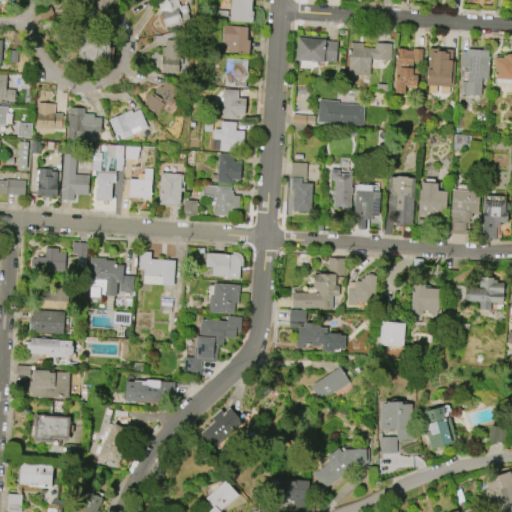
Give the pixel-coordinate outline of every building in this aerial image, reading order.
[(160,0),(177,0),(180,7),(186,5),(189,13),(181,16),(183,23),(165,28),(161,14),(159,15),(158,10),(159,9),(157,3),(161,2),(160,0)] [(231,0),(252,0),(252,11),(254,11),(253,23),(218,22),(218,10),(229,10),(228,16),(231,16),(231,0)] [(55,15),(42,21),(38,11),(51,6),(55,15)] [(224,25),(248,27),(247,40),(250,40),(249,54),(229,52),(230,46),(227,46),(227,43),(222,43),(224,25)] [(336,41),(335,62),(312,61),(311,68),(299,67),(300,61),(295,60),(297,35),(314,36),(314,40),(336,41)] [(109,64),(86,62),(86,60),(82,60),(82,55),(80,55),(82,39),(84,39),(84,36),(107,38),(107,45),(111,45),(109,64)] [(160,72),(161,47),(165,47),(165,40),(179,40),(178,72),(160,72)] [(349,75),(350,43),(363,44),(363,47),(375,48),(376,43),(392,43),(392,61),(371,60),(370,76),(349,75)] [(451,60),(450,82),(453,82),(453,87),(425,85),(428,47),(442,48),(442,51),(444,51),(444,53),(448,53),(448,60),(451,60)] [(397,48),(407,49),(407,50),(412,50),(412,49),(423,49),(422,63),(413,62),(412,74),(417,75),(416,87),(405,86),(404,94),(394,93),(397,48)] [(481,78),(480,96),(460,95),(461,81),(466,82),(467,67),(460,66),(461,51),(465,52),(465,49),(488,50),(488,56),(490,56),(488,79),(481,78)] [(17,63),(8,62),(8,50),(17,50),(17,63)] [(511,79),(495,78),(496,68),(494,68),(494,57),(504,58),(504,55),(508,55),(508,54),(511,54),(511,79)] [(226,73),(227,58),(248,59),(247,79),(235,78),(235,86),(225,86),(226,77),(224,77),(224,73),(226,73)] [(0,102),(0,73),(6,74),(5,89),(15,89),(14,103),(0,102)] [(144,105),(152,92),(154,94),(160,85),(162,87),(166,80),(179,88),(173,98),(174,99),(170,106),(166,103),(159,115),(144,105)] [(222,118),(224,89),(238,90),(238,98),(246,99),(245,115),(237,115),(237,119),(222,118)] [(319,99),(338,101),(338,104),(364,105),(363,125),(317,123),(319,99)] [(60,129),(35,128),(36,102),(53,103),(53,113),(62,113),(62,116),(65,116),(64,128),(60,128),(60,129)] [(0,124),(7,125),(8,106),(0,105),(0,124)] [(68,107),(84,108),(84,113),(93,113),(93,117),(101,117),(100,132),(86,131),(85,138),(75,137),(72,140),(67,140),(68,107)] [(141,110),(149,127),(142,131),(141,130),(125,138),(122,133),(119,134),(121,139),(116,141),(114,136),(116,135),(113,130),(109,120),(113,118),(132,109),(133,113),(141,110)] [(292,114),(315,115),(315,125),(291,124),(292,114)] [(202,121),(211,122),(210,131),(202,131),(202,121)] [(220,130),(220,121),(236,122),(235,130),(244,131),(242,152),(219,151),(219,150),(211,149),(213,129),(220,130)] [(17,123),(31,124),(30,138),(16,136),(17,123)] [(29,142),(27,170),(17,169),(18,155),(16,155),(17,149),(18,149),(19,141),(29,142)] [(39,142),(37,154),(30,154),(31,141),(39,142)] [(113,145),(123,145),(122,158),(123,158),(122,170),(114,170),(115,158),(113,158),(110,158),(107,170),(113,171),(115,171),(114,183),(113,183),(111,183),(110,200),(95,200),(96,175),(97,175),(97,171),(94,171),(94,175),(90,175),(92,144),(94,144),(94,143),(99,143),(99,152),(100,152),(99,170),(104,171),(107,158),(106,158),(106,145),(113,145)] [(138,159),(125,159),(125,146),(139,147),(138,159)] [(218,183),(219,153),(234,154),(233,163),(242,163),(241,180),(233,180),(233,184),(218,183)] [(61,199),(63,154),(76,154),(75,174),(90,175),(88,195),(74,194),(74,200),(61,199)] [(313,183),(312,212),(294,211),(294,206),(293,206),(293,198),(294,198),(294,192),(292,192),(292,179),(291,178),(291,162),(307,163),(307,179),(302,179),(302,183),(313,183)] [(38,168),(51,168),(51,171),(57,171),(56,183),(57,183),(56,196),(49,196),(48,198),(45,197),(45,196),(36,195),(38,168)] [(153,168),(151,198),(140,197),(139,201),(128,201),(130,179),(138,180),(139,176),(141,173),(145,174),(145,168),(153,168)] [(330,180),(331,170),(339,170),(339,173),(349,174),(349,170),(352,170),(351,187),(353,187),(353,195),(352,195),(350,210),(333,209),(334,199),(332,199),(333,194),(335,194),(336,180),(330,180)] [(158,205),(161,173),(181,174),(180,188),(185,188),(184,192),(181,191),(180,206),(158,205)] [(415,178),(412,227),(395,226),(395,215),(392,215),(394,196),(388,190),(389,177),(397,177),(397,176),(408,177),(408,178),(415,178)] [(5,179),(25,180),(24,195),(0,193),(0,179),(5,180),(5,179)] [(447,191),(446,217),(434,216),(435,213),(427,212),(426,215),(419,215),(419,212),(420,190),(422,190),(422,183),(438,184),(438,190),(447,191)] [(354,217),(356,184),(371,185),(371,191),(379,192),(377,215),(373,215),(372,220),(362,220),(362,218),(354,217)] [(203,185),(232,186),(232,193),(234,193),(234,196),(240,196),(239,216),(215,215),(216,198),(211,198),(211,195),(203,195),(203,185)] [(452,190),(480,191),(479,214),(472,213),(471,220),(470,219),(470,222),(466,222),(466,230),(469,230),(468,234),(450,233),(452,190)] [(184,216),(185,200),(197,201),(196,216),(184,216)] [(482,239),(484,201),(505,202),(505,211),(508,211),(507,223),(500,222),(500,227),(497,227),(496,240),(482,239)] [(86,243),(84,271),(74,271),(75,257),(76,257),(76,254),(71,253),(72,242),(86,243)] [(64,252),(63,270),(58,269),(58,272),(52,272),(52,269),(34,268),(34,266),(30,266),(30,258),(35,258),(35,257),(44,257),(45,247),(57,248),(57,252),(64,252)] [(151,259),(175,261),(173,286),(144,284),(145,269),(140,269),(141,251),(151,252),(151,259)] [(240,279),(224,278),(224,276),(212,275),(212,268),(206,267),(207,253),(233,255),(233,252),(234,252),(235,252),(236,252),(237,252),(238,253),(239,253),(240,254),(241,254),(242,255),(242,256),(243,257),(243,258),(244,259),(244,261),(244,262),(243,266),(241,266),(240,279)] [(116,265),(124,265),(124,276),(134,276),(133,292),(131,292),(131,297),(122,296),(122,292),(121,292),(121,283),(118,283),(117,293),(117,297),(104,296),(104,282),(89,281),(90,257),(107,258),(106,260),(116,260),(116,265)] [(342,257),(342,273),(327,273),(328,257),(342,257)] [(313,273),(335,274),(335,285),(339,285),(339,295),(332,295),(332,309),(319,309),(319,308),(291,308),(292,292),(318,292),(318,288),(313,288),(313,273)] [(376,276),(374,303),(354,302),(354,304),(347,303),(348,288),(355,289),(355,281),(361,281),(362,279),(365,279),(365,275),(376,276)] [(504,283),(504,303),(491,303),(491,310),(480,310),(480,302),(465,301),(465,287),(482,288),(482,286),(479,286),(479,277),(494,278),(494,280),(497,280),(497,282),(504,283)] [(213,283),(239,285),(238,303),(235,302),(234,314),(209,312),(210,296),(213,297),(213,283)] [(440,289),(439,311),(438,311),(438,314),(429,314),(429,310),(422,310),(422,315),(412,314),(412,306),(411,306),(412,283),(425,284),(425,288),(440,289)] [(67,309),(39,307),(40,292),(58,293),(58,290),(68,290),(67,309)] [(32,310),(63,312),(62,334),(31,332),(32,310)] [(290,310),(306,311),(305,322),(289,321),(290,310)] [(200,319),(227,321),(227,316),(242,317),(241,333),(235,333),(235,338),(223,337),(223,344),(217,344),(216,362),(201,362),(200,376),(183,375),(184,357),(193,357),(193,344),(195,344),(196,337),(199,337),(200,319)] [(381,322),(405,323),(404,347),(380,345),(381,322)] [(297,348),(298,326),(303,326),(304,323),(315,324),(315,326),(320,326),(320,328),(327,328),(327,333),(339,333),(339,335),(345,335),(344,349),(338,349),(338,350),(333,350),(333,352),(320,352),(321,345),(319,345),(319,347),(311,347),(311,345),(307,345),(307,347),(304,346),(304,348),(297,348)] [(44,339),(71,340),(70,356),(68,356),(68,364),(51,363),(52,355),(45,355),(45,353),(30,352),(30,338),(40,339),(40,336),(44,336),(44,339)] [(357,364),(362,371),(357,374),(353,367),(357,364)] [(17,365),(30,366),(30,376),(16,375),(17,365)] [(311,386),(340,367),(350,382),(332,393),(333,395),(327,399),(326,397),(321,400),(311,386)] [(33,370),(70,372),(68,397),(32,395),(32,392),(29,392),(30,381),(32,381),(33,370)] [(142,381),(175,383),(174,395),(160,394),(159,402),(125,400),(126,398),(119,398),(119,396),(120,384),(126,384),(126,382),(142,383),(142,381)] [(381,454),(381,437),(397,437),(396,429),(380,429),(380,422),(382,422),(381,404),(388,404),(388,402),(403,402),(403,404),(412,404),(413,426),(414,426),(414,439),(398,439),(398,453),(381,454)] [(457,443),(432,450),(428,435),(423,436),(420,426),(428,424),(425,412),(443,407),(447,419),(450,419),(457,443)] [(243,423),(215,448),(201,434),(215,422),(211,418),(221,410),(224,414),(230,409),(243,423)] [(34,415),(70,417),(69,440),(54,439),(54,442),(34,441),(35,434),(33,434),(34,415)] [(120,426),(134,432),(121,461),(119,465),(99,456),(114,423),(120,426)] [(487,444),(490,425),(508,428),(505,444),(498,443),(497,445),(487,444)] [(355,465),(325,488),(314,474),(346,450),(368,449),(368,451),(373,451),(374,462),(369,463),(369,464),(355,465)] [(20,464),(52,466),(51,488),(19,486),(20,464)] [(485,480),(510,471),(511,477),(511,485),(510,486),(511,489),(511,488),(511,510),(506,511),(493,511),(489,498),(488,498),(485,492),(486,492),(485,489),(488,488),(485,480)] [(283,479),(310,481),(309,500),(307,500),(306,506),(294,505),(294,499),(277,498),(278,484),(282,484),(283,479)] [(206,498),(226,480),(239,495),(221,511),(222,511),(209,511),(211,510),(207,504),(209,502),(206,498)] [(83,511),(90,493),(101,498),(96,511),(83,511)] [(7,511),(8,494),(22,495),(21,511),(7,511)]
